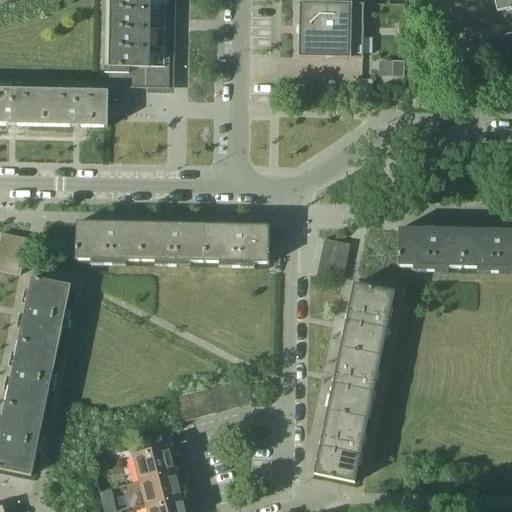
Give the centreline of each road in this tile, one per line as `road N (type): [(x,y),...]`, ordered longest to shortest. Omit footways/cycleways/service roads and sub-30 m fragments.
road 1 (residential): [(287,189),(375,135),(511,139)]
road 2 (residential): [(0,184),(234,188)]
road 3 (residential): [(287,412),(287,189)]
road 4 (residential): [(234,188),(239,0)]
road 5 (residential): [(287,412),(196,437),(217,511)]
